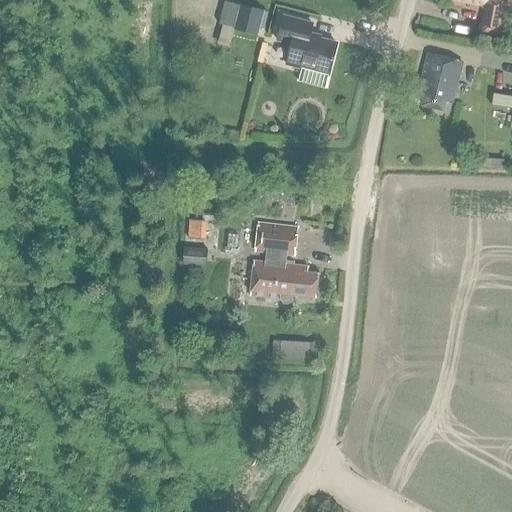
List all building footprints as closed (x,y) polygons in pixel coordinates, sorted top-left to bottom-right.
[(450,0),(451,2),(483,6),(480,31),(503,34),(507,0),(450,0)] [(233,28),(239,5),(224,1),(218,24),(222,25),(233,28)] [(264,11),(239,5),(233,28),(233,30),(258,36),(264,11)] [(301,66),(328,73),(336,46),(307,39),(311,25),(282,18),(275,42),(289,46),(284,66),(300,70),(301,66)] [(217,44),(229,48),(233,30),(233,28),(222,25),(217,44)] [(462,65),(431,56),(424,80),(419,79),(415,95),(426,98),(424,106),(444,112),(446,102),(452,104),(462,65)] [(490,105),(511,108),(511,96),(492,93),(490,105)] [(205,240),(206,222),(189,220),(187,239),(205,240)] [(286,265),(287,256),(294,257),(297,228),(258,224),(256,252),(266,253),(265,263),(254,262),(251,297),(279,300),(283,305),(289,305),(293,303),(293,297),(317,299),(319,275),(307,274),(308,267),(286,265)] [(210,266),(210,250),(187,249),(187,265),(210,266)] [(276,340),(275,356),(317,356),(317,340),(276,340)]
